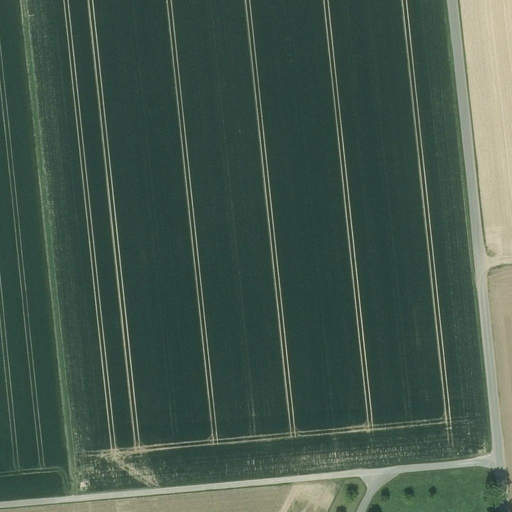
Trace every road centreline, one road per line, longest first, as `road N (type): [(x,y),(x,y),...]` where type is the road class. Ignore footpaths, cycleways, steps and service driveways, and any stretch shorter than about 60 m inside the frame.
road 1 (unclassified): [(454,0),(501,511)]
road 2 (track): [(496,464),(0,501)]
